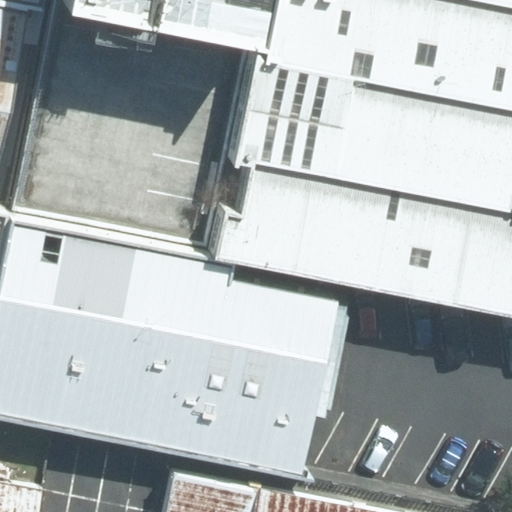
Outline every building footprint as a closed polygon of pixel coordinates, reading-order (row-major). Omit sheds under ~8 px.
[(0,0),(0,100),(20,2),(6,0),(0,0)] [(174,0),(245,15),(247,0),(174,0)] [(511,0),(247,0),(245,15),(204,236),(511,298),(511,0)] [(8,206),(0,243),(0,398),(303,459),(337,293),(215,269),(219,248),(8,206)] [(449,511),(174,464),(164,511),(449,511)] [(41,511),(47,485),(0,476),(0,511),(41,511)]
